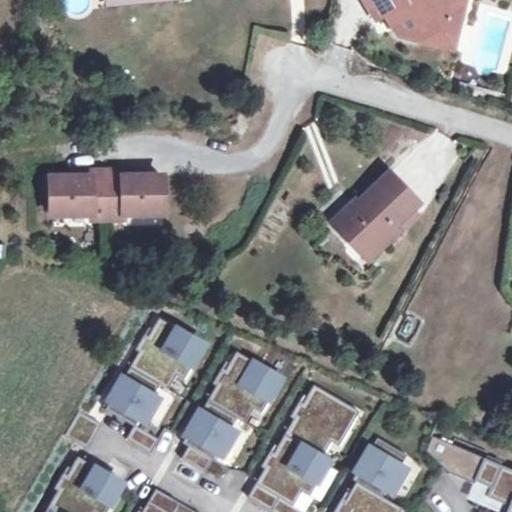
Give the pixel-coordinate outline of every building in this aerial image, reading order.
[(463,0),(363,0),(375,19),(389,10),(394,20),(390,23),(397,35),(414,39),(427,32),(443,37),(448,20),(460,13),(463,0)] [(427,32),(414,39),(451,49),(460,13),(448,20),(443,37),(427,32)] [(88,175),(49,175),(50,216),(89,216),(89,221),(122,220),(122,215),(162,215),(161,174),(122,174),(122,169),(88,170),(88,175)] [(343,210),(331,221),(351,243),(359,235),(373,250),(398,227),(393,222),(410,206),(416,201),(388,173),(356,202),(359,206),(348,216),(343,210)] [(417,215),(410,206),(393,222),(398,227),(401,230),(417,215)] [(366,257),(373,250),(359,235),(351,243),(366,257)] [(133,352),(124,368),(161,390),(167,381),(162,378),(173,359),(186,367),(199,345),(152,318),(142,337),(138,335),(129,350),(133,352)] [(210,386),(201,402),(230,419),(239,423),(244,414),(239,412),(250,392),(264,400),(276,378),(230,352),(219,370),(215,368),(207,384),(210,386)] [(153,385),(124,368),(113,387),(109,385),(100,400),(104,402),(99,411),(128,427),(121,440),(146,454),(153,440),(130,426),(153,385)] [(288,418),(279,434),(317,456),(322,447),(317,444),(328,425),(342,432),(354,411),(308,384),(297,402),(293,400),(284,416),(288,418)] [(200,472),(230,419),(201,402),(177,443),(183,447),(176,459),(200,472)] [(59,437),(82,451),(96,426),(73,412),(59,437)] [(259,468),(250,484),(288,506),(293,496),(288,494),(299,475),(313,482),(325,461),(317,456),(279,434),(268,452),(265,450),(256,466),(259,468)] [(430,434),(424,449),(447,471),(472,481),(474,478),(482,456),(430,434)] [(347,478),(351,480),(377,495),(401,453),(372,436),(347,478)] [(511,511),(511,468),(482,456),(474,478),(490,484),(486,493),(508,502),(503,511),(511,511)] [(53,492),(44,508),(50,511),(85,511),(93,499),(106,507),(119,485),(72,458),(62,477),(58,474),(49,490),(53,492)] [(393,511),(397,507),(377,495),(351,480),(341,499),(337,497),(328,511),(393,511)] [(288,506),(250,484),(243,497),(268,511),(295,511),(297,511),(288,506)] [(190,511),(151,489),(144,501),(162,511),(190,511)] [(162,511),(144,501),(137,511),(162,511)]
